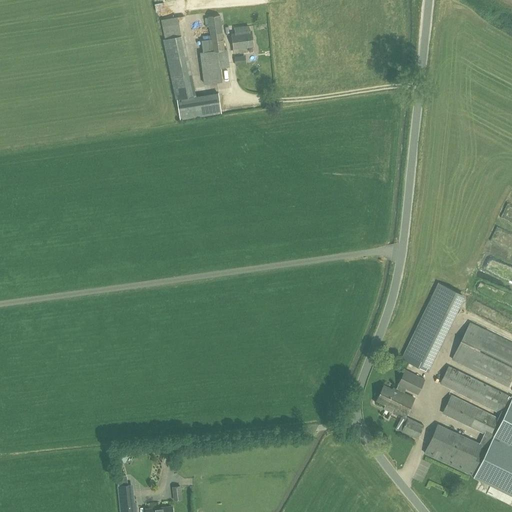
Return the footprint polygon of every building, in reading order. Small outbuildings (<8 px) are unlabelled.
[(164,2),(154,3),(155,11),(165,10),(164,2)] [(210,39),(211,51),(225,49),(219,16),(207,17),(209,31),(210,31),(211,39),(210,39)] [(178,17),(165,19),(162,20),(170,58),(169,58),(172,69),(179,104),(180,104),(182,120),(221,113),(217,92),(191,97),(182,40),(178,17)] [(246,47),(253,46),(251,31),(249,31),(248,26),(236,28),(236,33),(232,33),(234,48),(238,47),(239,52),(246,51),(246,47)] [(227,49),(225,49),(211,51),(200,53),(203,84),(222,82),(220,68),(229,66),(227,49)] [(235,66),(247,64),(246,55),(234,57),(235,66)] [(489,256),(483,269),(494,274),(495,272),(500,274),(508,255),(497,250),(493,258),(489,256)] [(402,359),(426,370),(463,294),(439,282),(402,359)] [(452,359),(508,387),(511,378),(511,342),(470,322),(452,359)] [(500,413),(509,396),(449,366),(440,383),(500,413)] [(383,408),(391,412),(392,410),(405,415),(413,398),(403,393),(406,389),(416,394),(423,379),(405,370),(396,390),(385,385),(378,400),(385,404),(383,408)] [(489,436),(498,418),(485,412),(451,395),(442,413),(484,434),(489,436)] [(484,434),(479,444),(480,445),(468,473),(474,476),(474,477),(511,495),(511,397),(509,396),(500,413),(498,418),(489,436),(484,434)] [(407,417),(401,431),(417,439),(424,425),(407,417)] [(480,445),(479,444),(437,425),(425,452),(424,453),(468,473),(480,445)] [(123,450),(118,458),(125,463),(130,454),(123,450)] [(420,456),(411,475),(420,479),(429,460),(420,456)] [(118,486),(120,511),(137,511),(137,502),(135,502),(133,484),(118,486)] [(174,501),(182,500),(180,486),(172,487),(174,501)]
